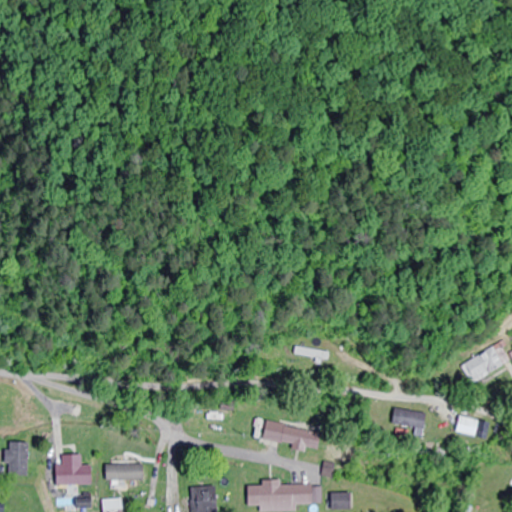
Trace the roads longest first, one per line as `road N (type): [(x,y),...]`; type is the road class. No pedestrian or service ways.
road 1 (residential): [(0,372),(161,390),(237,383),(445,402),(511,428)]
road 2 (residential): [(24,376),(199,443),(306,467)]
